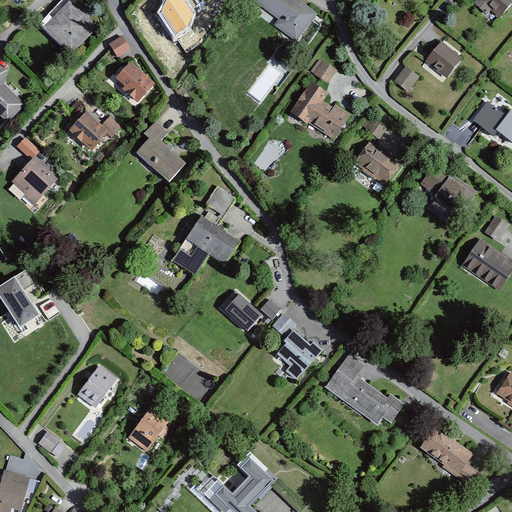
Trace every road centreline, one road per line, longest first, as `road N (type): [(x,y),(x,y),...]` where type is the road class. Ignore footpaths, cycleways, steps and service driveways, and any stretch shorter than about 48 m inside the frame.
road 1 (residential): [(112,0),(172,98),(272,227),(295,299),(511,461)]
road 2 (residential): [(511,196),(369,81),(334,0)]
